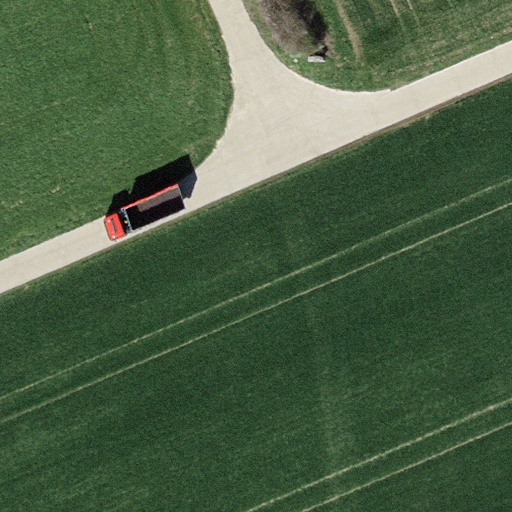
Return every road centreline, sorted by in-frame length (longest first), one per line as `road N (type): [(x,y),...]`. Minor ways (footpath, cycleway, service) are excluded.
road 1 (track): [(0,278),(511,58)]
road 2 (track): [(285,155),(220,0)]
